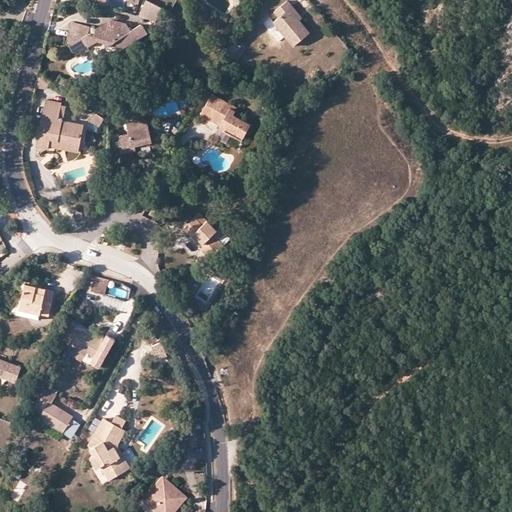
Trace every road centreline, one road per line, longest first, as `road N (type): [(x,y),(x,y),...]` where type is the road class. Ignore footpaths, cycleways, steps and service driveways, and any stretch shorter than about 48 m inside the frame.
road 1 (tertiary): [(41,233),(19,201),(10,165),(45,0)]
road 2 (tertiary): [(221,511),(213,398),(173,309),(151,285)]
road 3 (track): [(348,0),(434,124),(511,139)]
road 4 (residential): [(151,285),(144,228),(127,218),(109,215),(75,249)]
